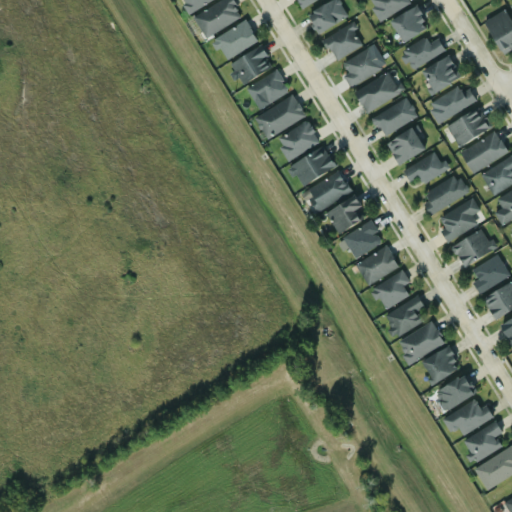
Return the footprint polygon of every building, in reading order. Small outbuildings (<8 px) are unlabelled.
[(180,0),(189,13),(210,0),(180,0)] [(240,19),(230,0),(222,0),(192,15),(202,36),(240,19)] [(313,0),(295,0),(301,8),(313,0)] [(327,0),(305,15),(317,34),(346,15),(336,0),(327,0)] [(367,0),(379,20),(407,3),(405,0),(367,0)] [(387,21),(400,42),(427,27),(415,5),(387,21)] [(499,55),(511,47),(511,45),(510,41),(511,39),(511,26),(504,10),(482,21),(499,55)] [(224,61),(256,40),(243,20),(211,40),(224,61)] [(322,38),(334,60),(362,45),(350,23),(322,38)] [(426,43),(424,38),(398,50),(407,69),(442,53),(436,39),(426,43)] [(271,65),(257,45),(228,65),(242,85),(271,65)] [(381,68),(367,47),(337,66),(350,87),(381,68)] [(429,91),(458,79),(448,56),(420,69),(429,91)] [(262,97),(265,103),(286,92),(275,71),(244,87),(252,102),(262,97)] [(352,91),(364,112),(399,93),(388,72),(352,91)] [(468,89),(458,93),(456,88),(425,102),(434,122),(474,103),(468,89)] [(303,116),(291,95),(253,117),(265,138),(303,116)] [(370,116),(378,136),(415,119),(406,100),(370,116)] [(445,126),(457,147),(490,126),(477,106),(445,126)] [(274,141),(288,161),(318,141),(304,121),(274,141)] [(384,144),(398,165),(422,149),(409,128),(384,144)] [(470,174),(505,152),(493,131),(458,153),(470,174)] [(333,165),(320,146),(288,167),(301,187),(333,165)] [(444,167),(431,150),(401,173),(414,189),(444,167)] [(511,170),(511,160),(508,155),(478,176),(492,196),(511,182),(511,173),(510,171),(511,170)] [(315,211),(350,192),(338,171),(304,190),(315,211)] [(418,197),(430,215),(466,192),(453,174),(418,197)] [(499,224),(511,217),(511,188),(495,197),(501,209),(493,213),(499,224)] [(355,209),(357,207),(352,198),(327,212),(338,231),(360,219),(355,209)] [(470,215),(477,211),(471,199),(434,217),(446,240),(475,226),(470,215)] [(382,240),(368,220),(340,238),(354,259),(382,240)] [(492,248),(479,228),(449,248),(463,268),(492,248)] [(367,285),(397,265),(384,245),(354,265),(367,285)] [(479,294),(508,274),(494,254),(465,274),(479,294)] [(402,286),(408,282),(399,269),(370,289),(384,310),(407,294),(402,286)] [(511,307),(511,285),(510,282),(481,298),(492,319),(511,307)] [(422,307),(416,297),(382,314),(394,336),(421,322),(415,311),(422,307)] [(510,347),(511,345),(511,316),(497,326),(510,347)] [(442,342),(429,321),(395,343),(408,364),(442,342)] [(458,369),(447,347),(419,361),(430,383),(458,369)] [(473,392),(461,374),(431,394),(443,412),(473,392)] [(449,432),(455,429),(460,436),(492,416),(484,404),(478,408),(472,399),(441,419),(449,432)] [(499,447),(493,436),(501,432),(495,421),(459,441),(470,463),(499,447)] [(485,490),(511,472),(511,452),(508,446),(472,469),(485,490)] [(511,511),(511,495),(501,501),(507,511),(511,511)]
